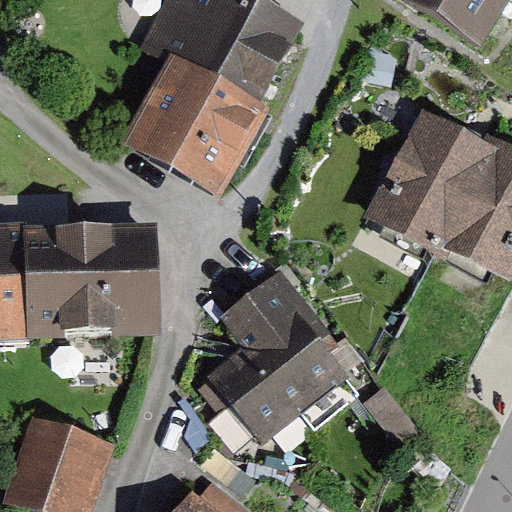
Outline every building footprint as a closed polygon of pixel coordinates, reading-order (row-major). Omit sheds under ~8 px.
[(164,71),(119,155),(211,204),(298,42),(219,0),(175,0),(143,60),(164,71)] [(415,0),(483,39),(495,18),(505,0),(415,0)] [(511,171),(469,150),(414,123),(360,234),(503,304),(511,285),(511,171)] [(153,238),(0,243),(0,352),(148,347),(156,347),(153,238)] [(244,363),(207,390),(254,456),(342,393),(310,348),(333,332),(288,269),(214,322),(244,363)] [(91,511),(112,456),(33,428),(2,511),(91,511)]
